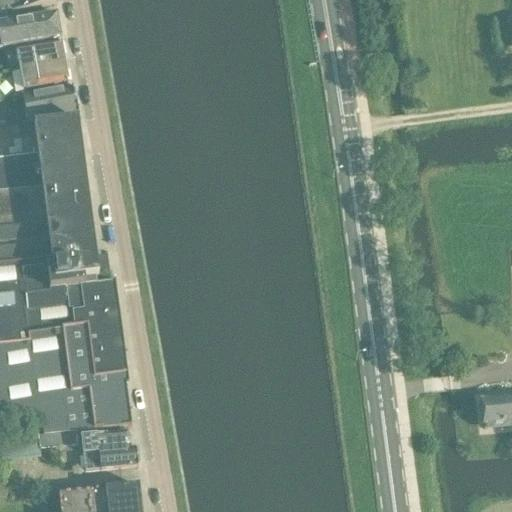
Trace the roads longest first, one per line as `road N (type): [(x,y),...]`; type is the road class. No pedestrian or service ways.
road 1 (residential): [(168,511),(78,0)]
road 2 (primary): [(394,511),(322,0)]
